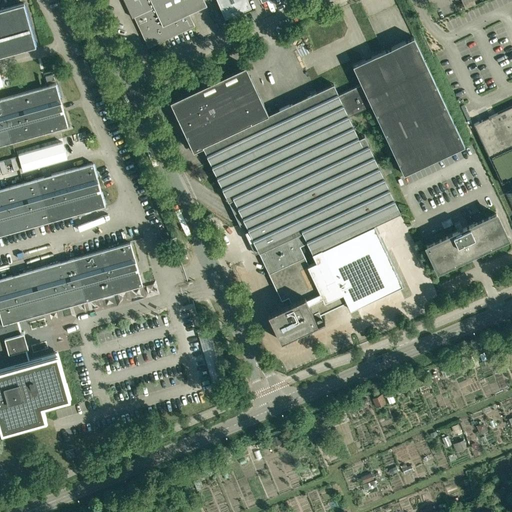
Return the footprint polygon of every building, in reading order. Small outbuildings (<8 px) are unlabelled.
[(123,0),(132,17),(134,17),(142,35),(144,34),(149,45),(157,41),(158,43),(195,26),(189,13),(206,5),(204,0),(123,0)] [(218,0),(225,17),(234,14),(233,12),(238,10),(239,11),(250,7),(246,0),(218,0)] [(473,0),(461,0),(465,9),(476,4),(473,0)] [(57,352),(29,360),(17,320),(142,285),(130,242),(0,278),(0,235),(105,206),(93,163),(0,189),(0,145),(68,126),(56,84),(0,99),(0,55),(36,46),(24,3),(0,9),(0,423),(2,430),(46,418),(42,404),(69,396),(57,352)] [(353,65),(361,84),(371,105),(403,174),(464,145),(413,37),(373,56),(353,65)] [(203,146),(268,114),(246,66),(170,101),(193,151),(203,146)] [(371,105),(361,84),(338,95),(333,84),(268,114),(203,146),(228,200),(229,200),(230,203),(238,208),(235,214),(244,219),(240,225),(249,230),(275,217),(285,221),(302,258),(305,257),(300,246),(307,242),(312,253),(400,212),(364,136),(359,138),(348,116),(371,105)] [(511,106),(474,124),(502,184),(507,181),(511,190),(506,193),(511,206),(511,106)] [(63,142),(18,155),(23,171),(67,158),(63,142)] [(16,157),(10,159),(11,163),(14,171),(20,170),(16,157)] [(496,213),(426,246),(437,270),(507,237),(496,213)] [(249,230),(246,234),(246,235),(255,254),(259,252),(281,300),(288,297),(291,302),(275,310),(268,313),(277,334),(279,340),(280,339),(280,340),(282,340),(287,338),(287,337),(318,323),(313,314),(318,312),(320,314),(323,313),(346,302),(350,311),(385,294),(400,287),(402,286),(384,247),(379,237),(375,228),(373,225),(312,253),(316,262),(309,266),(305,257),(302,258),(285,221),(275,217),(249,230)] [(511,352),(511,349),(509,342),(503,345),(507,354),(511,352)] [(478,361),(475,354),(467,358),(470,365),(471,364),(477,361),(478,361)] [(391,390),(384,393),(388,404),(395,401),(391,390)] [(371,397),(375,407),(385,403),(381,393),(371,397)] [(313,421),(317,430),(323,427),(320,418),(313,421)] [(295,426),(298,434),(305,430),(302,423),(295,426)] [(282,444),(279,436),(272,438),(275,446),(282,444)] [(456,442),(460,451),(467,447),(463,439),(456,442)] [(414,470),(411,465),(402,468),(405,474),(414,470)] [(373,478),(371,472),(361,477),(363,483),(373,478)]
